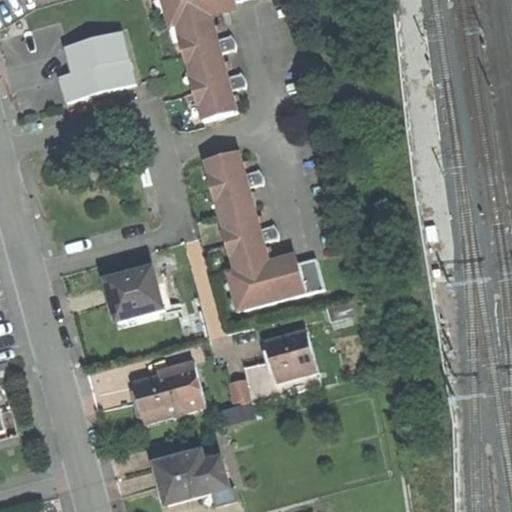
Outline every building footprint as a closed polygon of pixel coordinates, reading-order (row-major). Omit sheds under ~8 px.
[(169,0),(174,15),(176,14),(177,20),(170,22),(172,30),(179,28),(191,72),(205,123),(239,114),(233,92),(230,79),(223,55),(220,42),(211,11),(250,0),(169,0)] [(60,79),(67,104),(136,86),(122,35),(66,50),(73,76),(60,79)] [(233,38),(220,42),(223,55),(237,51),(237,49),(237,45),(237,43),(235,41),(233,38)] [(243,76),(230,79),(233,92),(247,89),(247,87),(247,85),(247,82),(247,80),(246,78),(243,76)] [(207,163),(226,233),(260,223),(251,189),(247,176),(241,154),(207,163)] [(261,173),(247,176),(251,189),(264,185),(265,184),(265,181),(265,178),(263,175),(261,173)] [(260,223),(226,233),(231,251),(237,274),(230,276),(232,284),(239,282),(241,288),(239,289),(246,313),(326,291),(318,261),(274,273),(266,244),(262,231),(260,223)] [(276,228),(262,231),(266,244),(279,241),(280,237),(280,235),(279,232),(277,229),(276,228)] [(115,307),(120,324),(165,312),(164,310),(172,308),(165,283),(157,285),(154,273),(109,285),(115,307)] [(291,340),(269,345),(274,363),(279,386),(320,376),(309,335),(291,340)] [(0,365),(0,387),(13,384),(7,363),(0,365)] [(323,388),(320,376),(279,386),(274,363),(245,371),(248,382),(254,406),(323,388)] [(176,370),(177,376),(188,415),(208,409),(196,365),(176,370)] [(162,374),(164,379),(177,376),(176,370),(162,374)] [(142,405),(148,425),(188,415),(177,376),(164,379),(137,386),(142,405)] [(231,387),(237,410),(254,406),(248,382),(231,387)] [(258,421),(254,406),(237,410),(222,414),(226,429),(258,421)] [(204,456),(159,468),(165,488),(170,507),(214,495),(217,509),(240,503),(236,489),(231,490),(223,463),(207,467),(204,456)]
